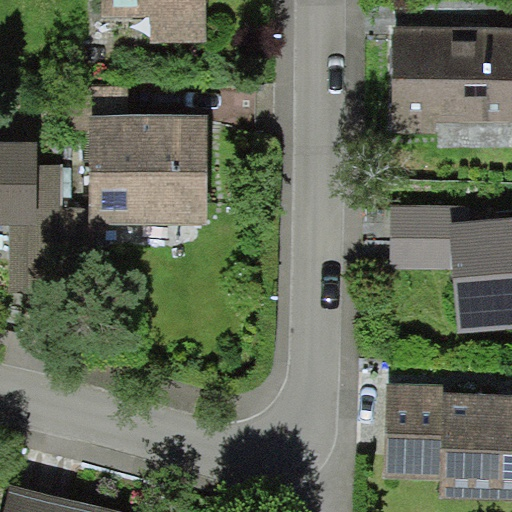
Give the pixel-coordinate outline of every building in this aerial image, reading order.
[(103,0),(103,7),(150,7),(150,12),(204,11),(203,0),(103,0)] [(394,47),(391,47),(391,69),(394,69),(394,80),(394,95),(432,95),(431,114),(511,114),(511,28),(394,28),(394,47)] [(62,206),(61,249),(95,249),(94,209),(203,209),(203,186),(203,119),(127,118),(127,82),(62,82),(62,121),(93,121),(92,205),(62,206)] [(61,249),(62,206),(62,166),(32,166),(32,146),(0,145),(0,208),(28,209),(28,285),(37,285),(61,285),(61,249)] [(466,209),(393,208),(393,232),(392,242),(445,243),(445,260),(455,260),(459,319),(508,315),(507,299),(511,298),(511,220),(467,224),(466,209)] [(386,466),(443,468),(443,484),(507,486),(507,493),(511,493),(511,399),(449,397),(449,390),(389,388),(387,443),(386,466)] [(102,511),(47,496),(11,486),(4,511),(102,511)]
